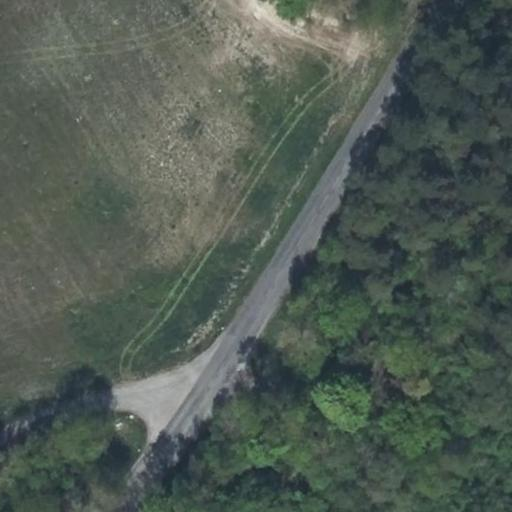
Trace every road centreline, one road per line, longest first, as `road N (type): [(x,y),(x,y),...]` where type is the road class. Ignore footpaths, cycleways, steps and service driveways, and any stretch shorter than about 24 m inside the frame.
road 1 (tertiary): [(453,0),(217,374)]
road 2 (track): [(511,306),(388,349),(217,374)]
road 3 (unclassified): [(0,437),(217,374)]
road 4 (tertiary): [(217,374),(116,511)]
